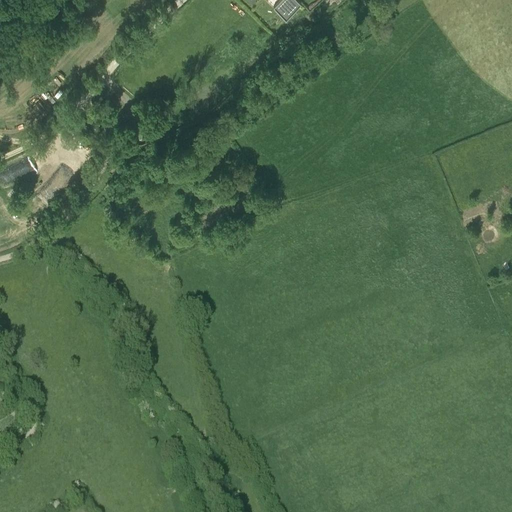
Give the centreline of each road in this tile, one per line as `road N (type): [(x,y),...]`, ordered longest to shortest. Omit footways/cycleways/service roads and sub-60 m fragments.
road 1 (track): [(0,259),(41,241),(102,166),(103,146),(83,99)]
road 2 (residential): [(91,87),(181,0)]
